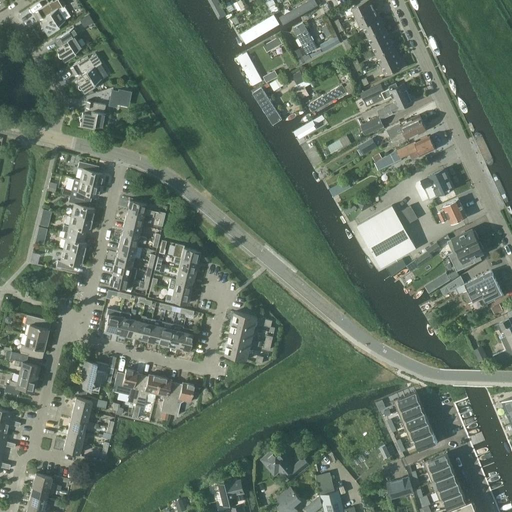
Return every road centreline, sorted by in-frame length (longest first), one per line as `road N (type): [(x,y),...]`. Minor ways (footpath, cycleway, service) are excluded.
road 1 (tertiary): [(123,150),(195,197),(382,351),(426,371),(511,377)]
road 2 (unclassified): [(511,246),(396,0)]
road 3 (track): [(108,0),(206,164),(211,178),(195,197)]
road 4 (residential): [(77,339),(205,370),(223,300),(205,283)]
road 5 (residential): [(77,339),(123,150)]
road 6 (residential): [(52,136),(61,96),(9,14)]
road 7 (residential): [(27,449),(61,335),(77,339)]
